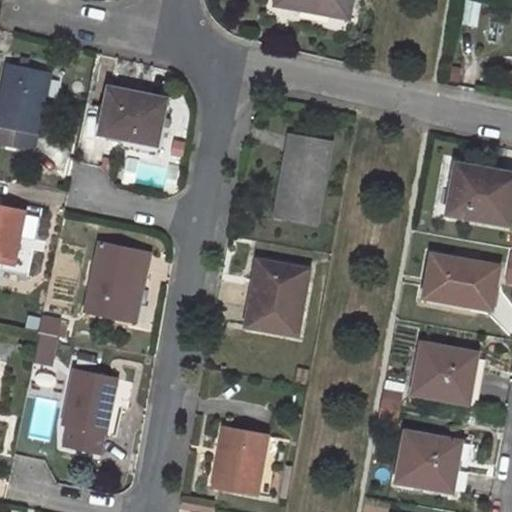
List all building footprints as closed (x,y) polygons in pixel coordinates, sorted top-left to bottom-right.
[(289,0),(279,0),(278,5),(301,9),(302,2),(289,0)] [(289,0),(302,2),(301,9),(349,17),(352,0),(289,0)] [(8,63),(0,102),(0,144),(34,152),(50,72),(8,63)] [(91,105),(85,138),(100,142),(102,133),(157,145),(166,101),(111,88),(107,108),(91,105)] [(291,136),(276,217),(318,224),(332,143),(291,136)] [(511,215),(511,175),(458,165),(449,214),(510,225),(511,215)] [(0,207),(0,260),(14,264),(25,213),(0,207)] [(102,243),(87,312),(127,320),(142,252),(102,243)] [(499,268),(434,256),(427,296),(491,309),(499,268)] [(260,262),(251,309),(262,311),(258,328),(297,335),(309,271),(260,262)] [(251,309),(247,325),(258,328),(262,311),(251,309)] [(58,336),(61,320),(43,316),(40,332),(58,336)] [(477,354),(423,344),(414,393),(468,402),(477,354)] [(117,379),(75,371),(64,425),(68,426),(63,446),(101,453),(117,379)] [(220,456),(214,486),(258,495),(268,436),(227,428),(222,456),(220,456)] [(462,442),(407,433),(399,481),(453,491),(462,442)]
